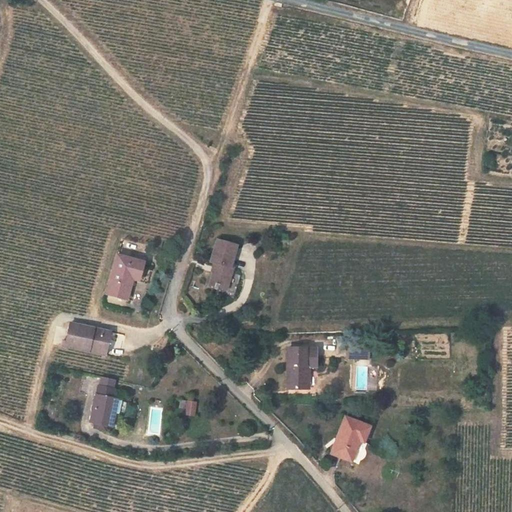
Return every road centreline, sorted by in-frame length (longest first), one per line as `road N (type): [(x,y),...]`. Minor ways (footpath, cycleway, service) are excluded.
road 1 (residential): [(193,227),(171,319),(345,511)]
road 2 (track): [(37,0),(94,61),(197,148),(206,187),(193,227)]
road 3 (track): [(289,445),(138,465),(0,425)]
road 4 (residential): [(289,0),(511,54)]
